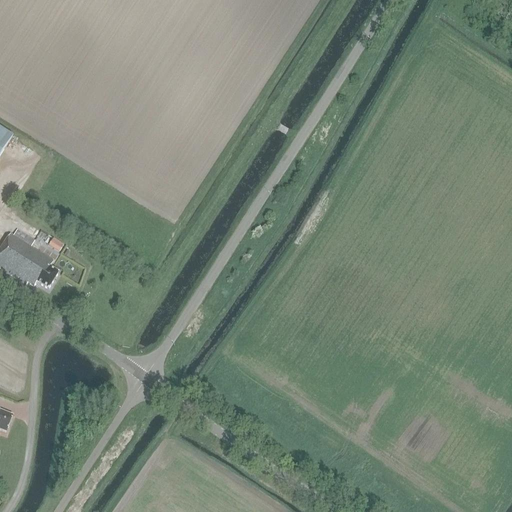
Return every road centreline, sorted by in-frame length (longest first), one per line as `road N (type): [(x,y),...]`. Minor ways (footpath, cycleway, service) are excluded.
road 1 (unclassified): [(144,377),(389,0)]
road 2 (tertiary): [(337,511),(144,377)]
road 3 (track): [(6,511),(28,457),(35,360),(54,319)]
road 4 (tertiary): [(144,377),(0,284)]
road 5 (unclassified): [(57,511),(144,377)]
